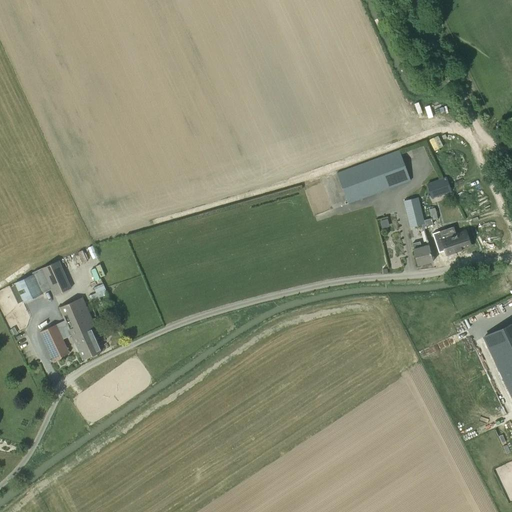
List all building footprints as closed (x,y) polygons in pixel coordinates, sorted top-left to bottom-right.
[(434,149),(444,146),(440,135),(430,139),(434,149)] [(410,180),(399,150),(337,174),(348,204),(410,180)] [(446,176),(426,183),(431,198),(451,191),(446,176)] [(424,224),(423,220),(418,197),(403,201),(410,227),(423,224),(423,225),(424,224)] [(455,238),(452,229),(436,233),(442,253),(443,253),(443,256),(469,249),(464,236),(455,238)] [(417,265),(432,262),(427,245),(422,246),(421,241),(413,243),(415,248),(413,248),(417,265)] [(11,287),(18,303),(23,301),(23,302),(51,290),(54,296),(71,288),(59,261),(32,273),(33,274),(14,283),(15,285),(11,287)] [(99,292),(88,295),(90,299),(107,294),(104,283),(97,285),(99,292)] [(60,307),(82,359),(101,351),(94,335),(98,334),(82,297),(60,307)] [(511,323),(484,337),(511,397),(511,323)] [(69,353),(55,325),(40,332),(53,360),(69,353)]
